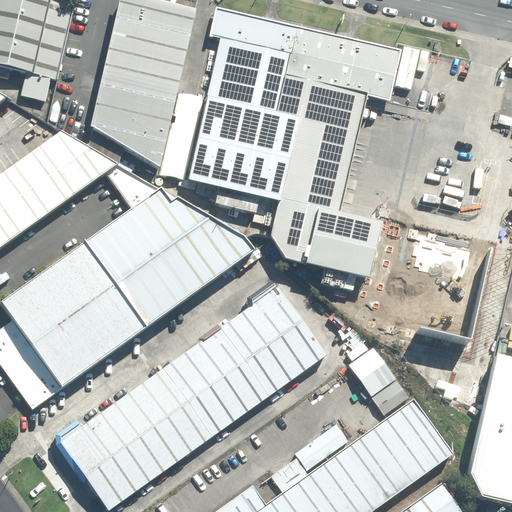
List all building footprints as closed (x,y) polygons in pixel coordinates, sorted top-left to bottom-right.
[(0,0),(0,68),(56,81),(73,4),(62,2),(61,0),(0,0)] [(156,170),(194,13),(139,0),(120,0),(90,131),(156,170)] [(397,55),(214,11),(207,39),(220,42),(186,182),(279,204),(270,238),(283,261),(367,281),(380,227),(337,217),(366,96),(386,101),(397,55)] [(0,175),(0,248),(118,166),(61,133),(0,175)] [(0,366),(32,411),(253,254),(240,238),(159,191),(0,305),(0,306),(11,322),(0,330),(0,366)] [(59,445),(106,511),(107,511),(324,358),(275,291),(59,445)] [(348,367),(382,417),(407,400),(372,350),(348,367)] [(511,362),(496,359),(469,479),(481,501),(511,508),(511,362)] [(374,511),(451,457),(412,402),(265,508),(251,488),(217,511),(374,511)] [(294,455),(306,472),(346,443),(333,426),(294,455)] [(461,511),(442,486),(405,511),(461,511)]
